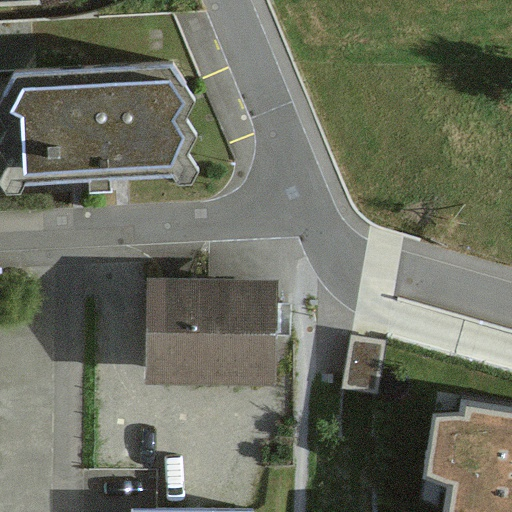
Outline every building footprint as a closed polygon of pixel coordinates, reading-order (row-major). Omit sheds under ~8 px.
[(198,78),(33,88),(40,195),(205,184),(198,78)] [(286,280),(166,282),(167,371),(287,369),(286,280)] [(354,336),(353,376),(384,377),(385,336),(354,336)] [(470,422),(439,423),(433,473),(460,483),(454,511),(511,511),(511,418),(473,413),(470,422)] [(429,480),(424,511),(450,511),(455,484),(429,480)]
